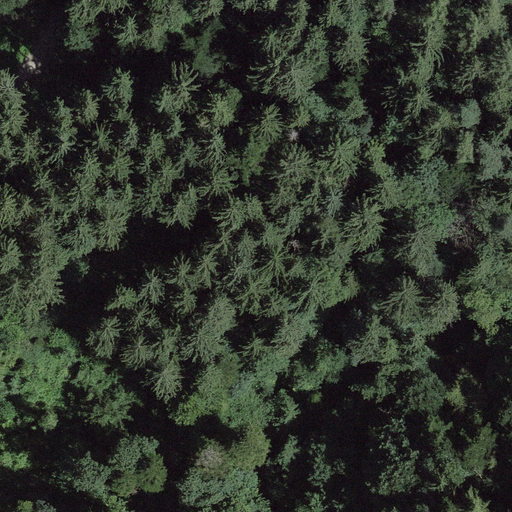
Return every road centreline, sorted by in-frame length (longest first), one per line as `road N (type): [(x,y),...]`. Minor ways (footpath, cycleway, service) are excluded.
road 1 (track): [(41,55),(187,115),(406,116),(511,101)]
road 2 (track): [(0,99),(78,0)]
